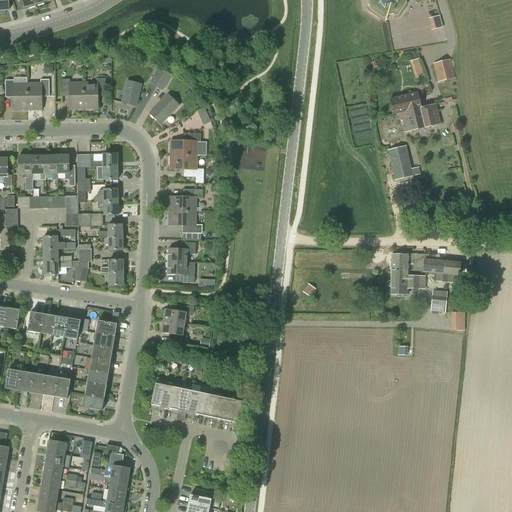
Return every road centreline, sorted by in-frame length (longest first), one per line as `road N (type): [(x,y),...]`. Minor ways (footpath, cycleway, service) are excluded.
road 1 (secondary): [(249,511),(307,0)]
road 2 (residential): [(141,306),(150,165),(144,147),(111,129),(0,132)]
road 3 (track): [(511,242),(291,241)]
road 4 (residential): [(122,433),(141,306)]
road 5 (secondary): [(0,40),(113,0)]
